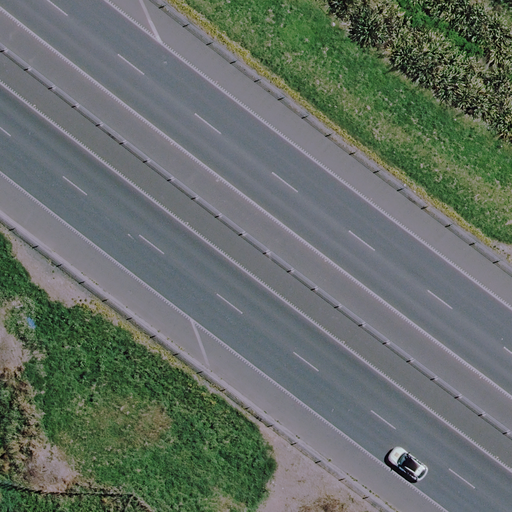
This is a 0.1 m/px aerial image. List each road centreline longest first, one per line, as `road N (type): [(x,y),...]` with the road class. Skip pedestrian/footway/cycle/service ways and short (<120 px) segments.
road 1 (motorway): [(492,511),(318,387),(0,132)]
road 2 (motorway): [(45,0),(511,362)]
